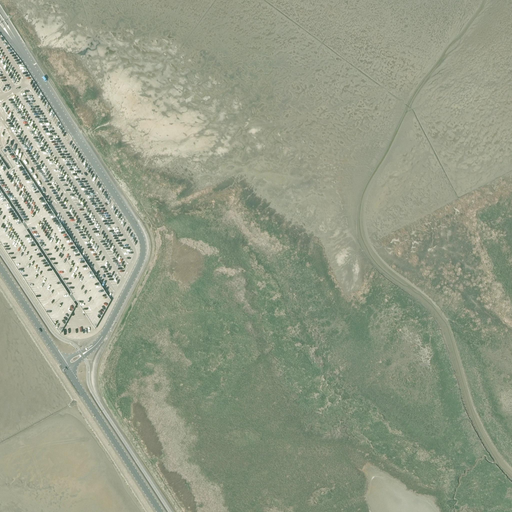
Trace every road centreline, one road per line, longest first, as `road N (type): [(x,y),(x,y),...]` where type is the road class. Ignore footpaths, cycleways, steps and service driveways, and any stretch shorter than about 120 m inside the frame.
road 1 (primary): [(90,348),(141,259),(140,241),(21,47)]
road 2 (primary): [(159,511),(66,369)]
